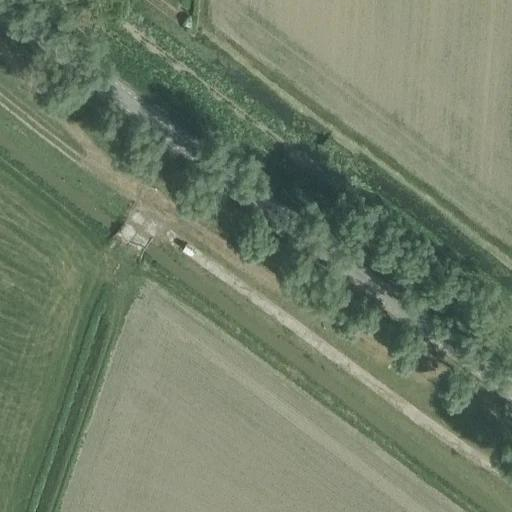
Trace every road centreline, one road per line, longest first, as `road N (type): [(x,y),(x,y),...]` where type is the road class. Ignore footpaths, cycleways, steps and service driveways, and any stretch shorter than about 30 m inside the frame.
road 1 (tertiary): [(511,392),(0,8)]
road 2 (track): [(511,478),(164,231),(0,98)]
